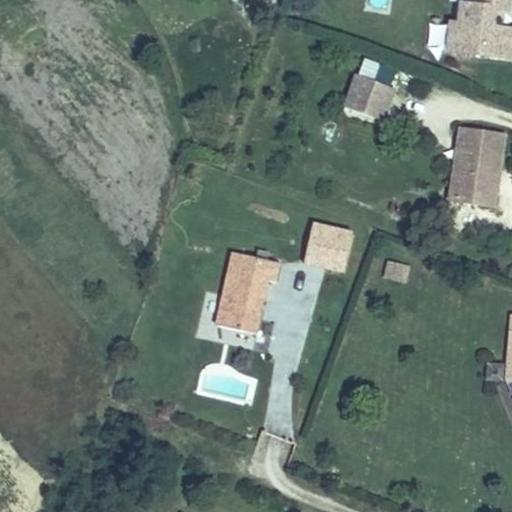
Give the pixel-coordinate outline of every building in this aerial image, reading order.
[(511,59),(511,0),(486,0),(485,10),(480,10),(478,30),(469,29),(466,55),(511,59)] [(445,50),(446,22),(428,21),(427,49),(445,50)] [(395,121),(403,91),(365,77),(354,106),(395,121)] [(493,195),(505,197),(511,159),(511,139),(469,132),(468,143),(486,148),(485,157),(463,171),(459,200),(489,206),(493,195)] [(503,209),(505,197),(493,195),(489,206),(503,209)] [(351,223),(313,216),(306,254),(345,261),(351,223)] [(266,286),(273,265),(260,260),(263,254),(254,252),(250,258),(231,251),(207,322),(242,334),(258,284),(266,286)] [(507,352),(490,351),(489,364),(506,365),(507,352)]
